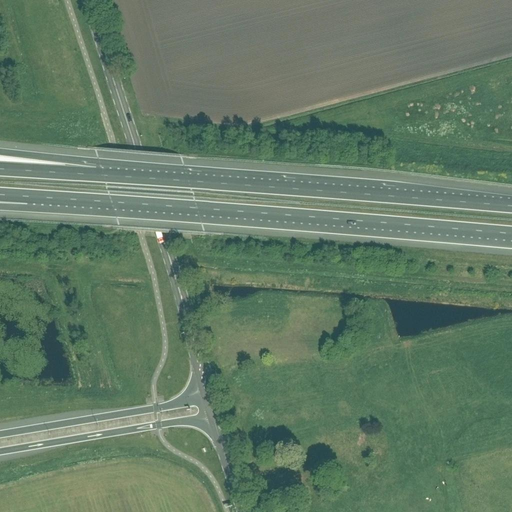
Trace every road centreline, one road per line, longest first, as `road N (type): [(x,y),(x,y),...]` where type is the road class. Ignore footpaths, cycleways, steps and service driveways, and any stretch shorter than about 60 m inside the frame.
road 1 (motorway): [(27,197),(511,236)]
road 2 (motorway): [(511,208),(95,175)]
road 3 (primary): [(210,399),(88,0)]
road 4 (motorway): [(0,451),(215,416)]
road 5 (motorway): [(210,399),(0,434)]
